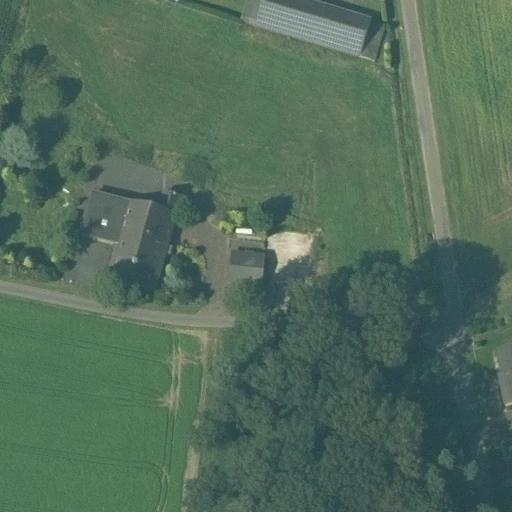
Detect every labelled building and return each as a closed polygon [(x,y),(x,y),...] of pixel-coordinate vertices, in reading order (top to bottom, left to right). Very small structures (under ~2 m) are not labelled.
[(385,27),(294,0),(263,0),(256,27),(374,62),(385,27)] [(117,245),(164,258),(180,199),(164,195),(158,214),(94,196),(83,235),(117,245)] [(265,244),(229,240),(224,289),(260,293),(265,244)] [(117,245),(108,279),(155,291),(164,258),(117,245)] [(511,352),(499,355),(505,385),(502,386),(505,405),(511,403),(511,352)]
